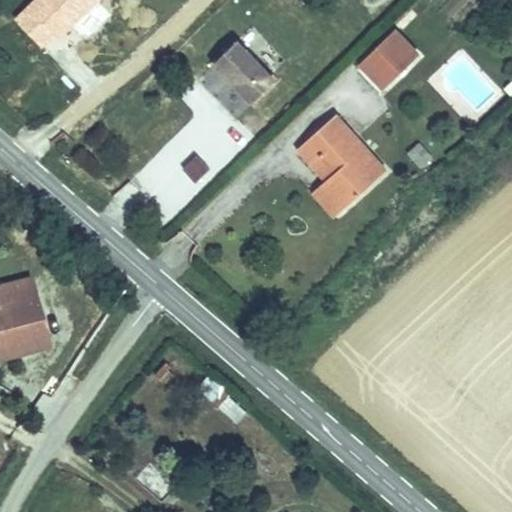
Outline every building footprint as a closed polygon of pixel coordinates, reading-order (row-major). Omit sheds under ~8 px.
[(414,42),(392,19),(355,54),(378,77),(414,42)] [(271,69),(235,30),(209,56),(245,94),(271,69)] [(386,157),(336,105),(317,124),(344,150),(333,159),(326,166),(350,190),(386,157)] [(344,150),(317,124),(306,132),(333,159),(344,150)] [(189,148),(174,161),(186,174),(201,160),(189,148)] [(350,190),(326,166),(317,174),(340,199),(350,190)] [(41,285),(0,290),(0,342),(2,355),(13,354),(36,351),(49,350),(41,285)] [(36,351),(13,354),(16,378),(38,375),(36,351)] [(227,394),(216,406),(236,424),(246,412),(227,394)]
